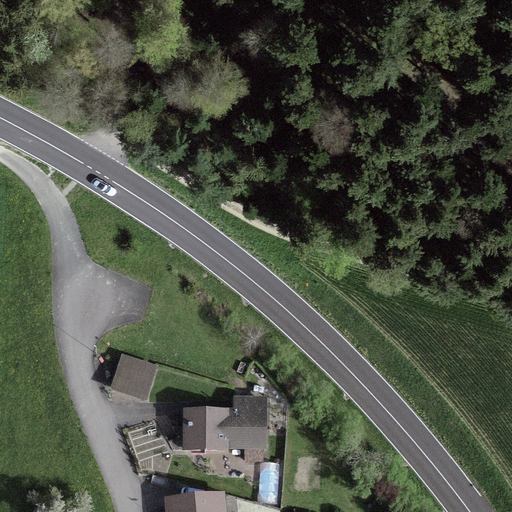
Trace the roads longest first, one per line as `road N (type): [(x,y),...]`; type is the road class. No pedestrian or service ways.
road 1 (primary): [(0,119),(85,164),(235,265),(387,408),(469,511)]
road 2 (track): [(511,301),(268,230),(127,138)]
road 3 (residential): [(125,511),(86,406),(54,202)]
road 4 (track): [(127,138),(99,80),(112,0)]
